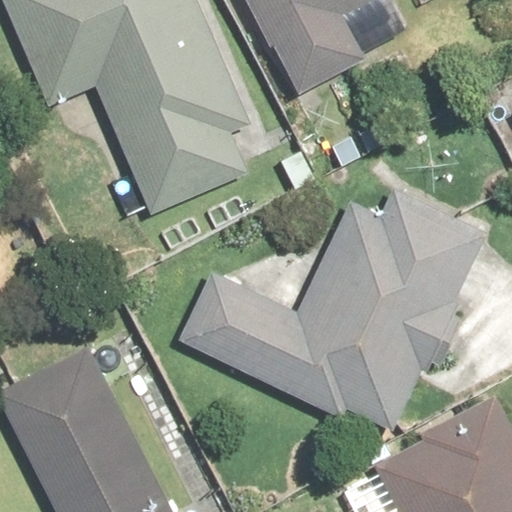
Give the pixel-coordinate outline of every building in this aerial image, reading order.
[(283,162),(211,0),(7,0),(54,106),(101,85),(159,216),(283,162)] [(251,0),(292,93),(387,52),(367,7),(382,0),(251,0)] [(218,261),(186,332),(408,432),(498,233),(361,171),(303,299),(218,261)] [(184,511),(103,342),(0,390),(0,395),(55,511),(184,511)] [(511,511),(511,406),(507,396),(377,461),(402,511),(511,511)]
